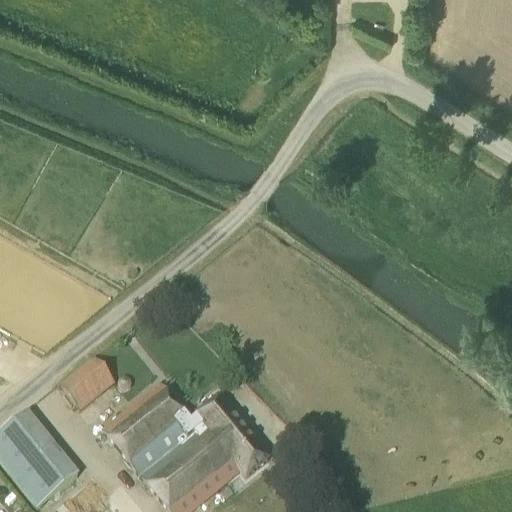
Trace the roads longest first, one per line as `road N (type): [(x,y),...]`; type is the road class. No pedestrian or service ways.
road 1 (unclassified): [(0,424),(243,211),(280,162)]
road 2 (unclassified): [(511,156),(396,83),(355,78),(326,96),(280,162)]
